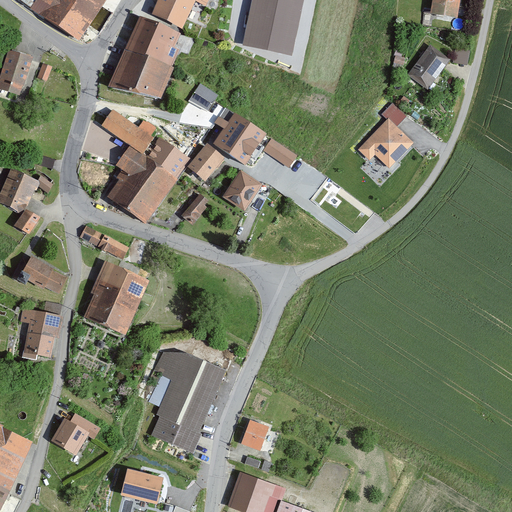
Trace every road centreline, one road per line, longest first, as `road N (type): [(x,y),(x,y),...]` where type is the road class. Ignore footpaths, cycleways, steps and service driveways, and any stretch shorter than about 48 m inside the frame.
road 1 (residential): [(490,0),(457,126),(403,213),(360,245),(268,287)]
road 2 (residential): [(73,191),(70,335),(17,511)]
road 3 (tertiary): [(268,287),(266,332),(227,415),(209,511)]
road 4 (tertiary): [(73,191),(117,224),(238,260),(268,287)]
road 5 (tertiary): [(93,62),(69,166),(73,191)]
